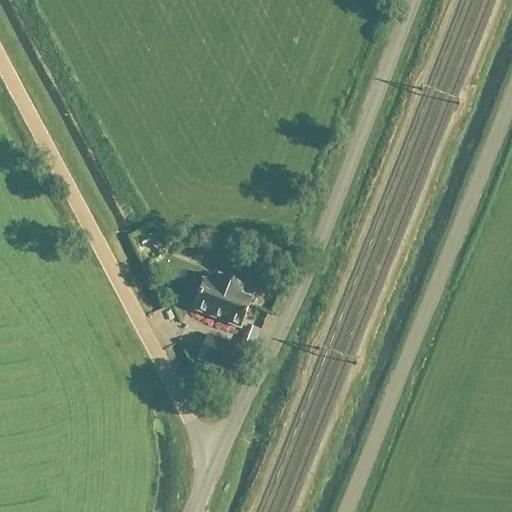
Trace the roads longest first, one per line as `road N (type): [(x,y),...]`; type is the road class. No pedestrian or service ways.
road 1 (unclassified): [(208,465),(290,311),(411,0)]
road 2 (unclassified): [(208,465),(0,71)]
road 3 (unclassified): [(348,511),(511,97)]
